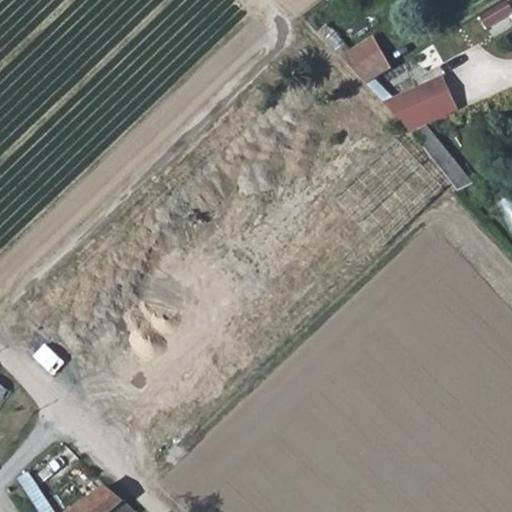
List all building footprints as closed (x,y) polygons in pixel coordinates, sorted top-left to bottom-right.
[(369,87),(400,68),(379,35),(349,53),(369,87)] [(304,36),(30,305),(175,452),(449,183),(304,36)] [(395,94),(407,133),(463,115),(451,77),(395,94)] [(427,126),(414,133),(443,169),(454,161),(427,126)] [(461,192),(474,185),(454,161),(443,169),(461,192)] [(0,415),(16,390),(0,380),(0,415)] [(87,501),(95,511),(114,511),(126,503),(109,487),(87,501)] [(95,511),(87,501),(70,511),(95,511)] [(132,511),(127,505),(126,503),(114,511),(132,511)]
